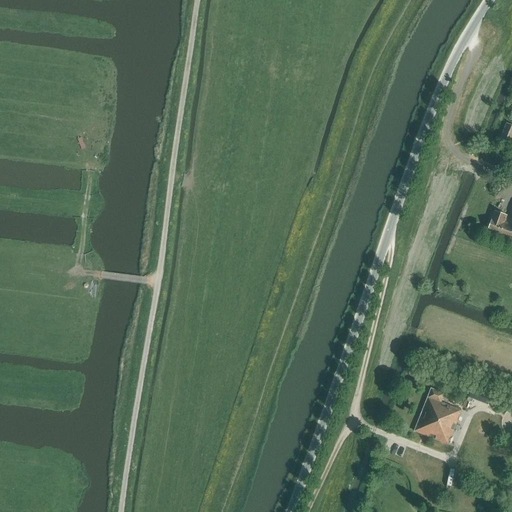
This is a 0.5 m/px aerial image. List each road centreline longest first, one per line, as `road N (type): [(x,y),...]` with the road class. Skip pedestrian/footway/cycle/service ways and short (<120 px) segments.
road 1 (unclassified): [(293,511),(433,110),(493,0)]
road 2 (unclassified): [(122,511),(198,0)]
road 3 (track): [(91,161),(77,272),(158,282)]
